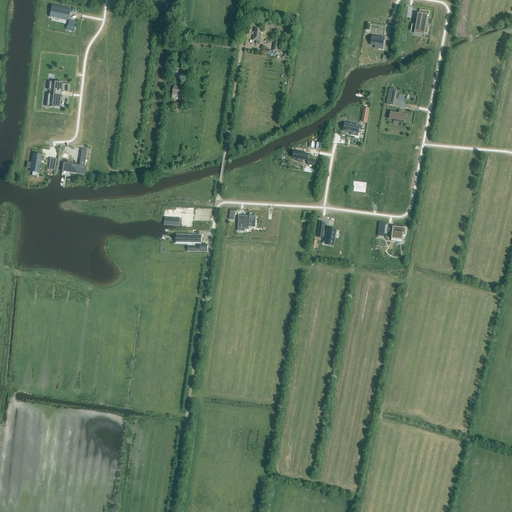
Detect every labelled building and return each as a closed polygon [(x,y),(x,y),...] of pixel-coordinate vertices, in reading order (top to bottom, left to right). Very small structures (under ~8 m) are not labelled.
[(66,20),(68,21),(69,15),(69,14),(69,12),(70,12),(71,9),(69,9),(57,6),(52,5),(51,10),(52,11),(51,15),(56,16),(57,16),(62,17),(62,19),(66,20)] [(411,29),(411,31),(415,31),(424,33),(427,34),(427,31),(428,31),(428,27),(425,27),(427,16),(429,16),(429,11),(420,10),(419,14),(418,14),(416,25),(412,24),(411,29)] [(260,44),(261,32),(260,31),(260,30),(256,29),(255,31),(254,31),(254,32),(252,32),(252,30),(248,30),(248,34),(251,35),(253,35),(253,40),(257,41),(256,44),(260,44)] [(372,36),(371,45),(378,46),(378,49),(383,50),(384,38),(372,36)] [(47,107),(60,108),(60,103),(61,97),(61,95),(62,91),(62,92),(63,83),(50,82),(49,90),(53,91),(53,94),(49,94),(47,107)] [(182,96),(183,89),(174,87),(173,95),(182,96)] [(362,117),(361,122),(362,122),(367,123),(370,108),(364,107),(362,117)] [(391,112),(389,119),(406,122),(407,116),(403,115),(403,113),(399,112),(399,114),(391,112)] [(344,128),(344,132),(345,132),(351,133),(351,135),(356,136),(358,136),(359,129),(360,126),(345,123),(344,128)] [(295,152),(294,158),(298,159),(297,161),(303,162),(303,160),(307,161),(307,162),(308,162),(308,165),(315,166),(315,161),(309,159),(309,156),(308,156),(308,155),(295,152)] [(41,155),(33,154),(32,159),(34,159),(33,161),(32,161),(30,171),(32,172),(32,176),(37,176),(39,163),(38,163),(39,159),(40,159),(40,156),(41,155)] [(65,168),(65,171),(84,174),(84,175),(85,176),(86,167),(84,167),(85,162),(80,161),(79,166),(79,167),(78,166),(78,165),(66,163),(65,168)] [(357,185),(356,196),(374,199),(376,187),(357,185)] [(238,220),(238,229),(245,230),(249,230),(249,227),(254,228),(255,228),(256,216),(252,216),(252,215),(249,215),(249,216),(245,216),(238,216),(238,220)] [(319,222),(316,237),(322,238),(323,236),(327,236),(325,245),(332,246),(335,231),(328,230),(327,232),(324,231),(325,223),(319,222)] [(393,227),(391,241),(402,242),(403,234),(405,234),(406,229),(393,227)] [(177,240),(176,243),(179,243),(201,244),(201,236),(177,235),(177,240)]
